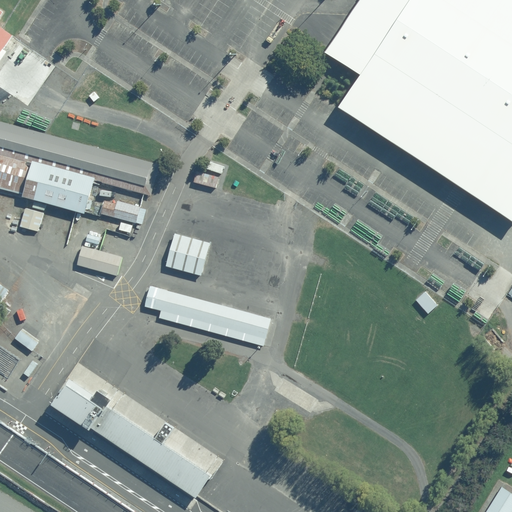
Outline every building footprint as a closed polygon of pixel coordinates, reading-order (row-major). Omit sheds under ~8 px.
[(511,0),(358,0),(322,55),(356,77),(335,110),(458,190),(511,225),(511,0)] [(0,30),(0,13),(1,13),(0,11),(0,59),(4,53),(1,51),(10,37),(0,30)] [(158,165),(0,122),(0,189),(19,195),(28,163),(92,181),(149,197),(158,165)] [(92,181),(28,163),(19,195),(19,199),(83,215),(92,181)] [(217,178),(196,173),(193,183),(215,189),(217,178)] [(100,215),(135,225),(139,207),(116,202),(116,204),(103,201),(100,215)] [(44,214),(24,209),(20,228),(39,232),(44,214)] [(108,220),(89,214),(87,221),(105,227),(108,220)] [(135,226),(116,221),(114,227),(121,229),(121,230),(133,233),(135,226)] [(102,238),(88,234),(86,242),(100,245),(102,238)] [(201,277),(209,244),(173,234),(166,267),(201,277)] [(76,267),(116,277),(122,257),(81,248),(76,267)] [(0,284),(0,302),(8,290),(0,284)] [(270,320),(149,287),(145,308),(160,312),(159,319),(263,347),(270,320)] [(416,301),(428,314),(437,306),(425,293),(416,301)] [(11,311),(1,304),(0,305),(0,361),(28,381),(43,360),(32,352),(39,342),(21,329),(14,339),(3,332),(1,325),(11,311)] [(49,409),(56,413),(87,433),(88,431),(193,501),(209,479),(211,479),(213,477),(164,445),(175,430),(166,423),(155,439),(112,411),(121,397),(114,393),(109,401),(105,398),(108,394),(101,389),(97,395),(95,394),(92,397),(68,381),(55,400),(49,409)] [(511,511),(511,485),(505,481),(486,511),(511,511)]
